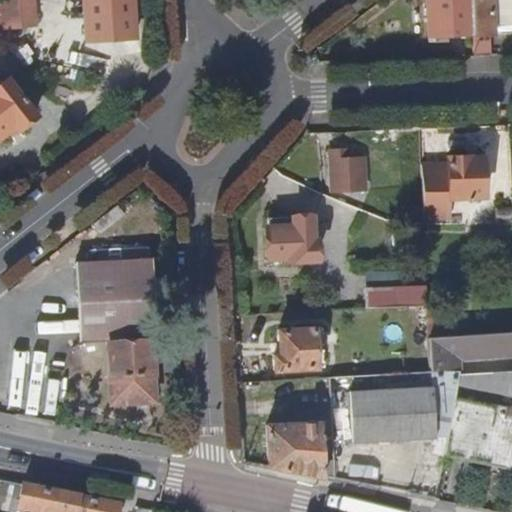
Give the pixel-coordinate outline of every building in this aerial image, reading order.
[(30,0),(0,0),(2,26),(32,23),(30,0)] [(472,32),(470,0),(426,0),(428,34),(472,32)] [(511,0),(470,0),(472,32),(473,53),(489,53),(488,31),(492,31),(492,29),(500,29),(502,31),(511,30),(511,0)] [(37,60),(26,46),(17,53),(27,67),(37,60)] [(0,136),(12,129),(15,133),(41,116),(10,76),(0,83),(0,136)] [(344,146),(330,146),(331,184),(345,183),(344,146)] [(481,219),(479,157),(466,158),(465,154),(445,155),(445,162),(417,163),(421,242),(447,241),(447,221),(481,219)] [(281,252),(281,259),(314,258),(314,228),(310,228),(309,214),(291,215),(291,224),(266,224),(266,253),(281,252)] [(291,224),(291,215),(266,216),(266,224),(291,224)] [(155,338),(151,259),(75,262),(78,341),(106,340),(109,403),(153,404),(151,338),(155,338)] [(364,309),(423,304),(423,285),(362,289),(364,309)] [(425,335),(435,334),(434,307),(424,307),(425,335)] [(313,346),(322,346),(320,328),(278,332),(278,342),(284,342),(284,352),(278,352),(272,352),(273,372),(315,369),(313,346)] [(505,332),(456,334),(456,355),(507,353),(505,332)] [(435,334),(425,335),(426,372),(456,370),(456,355),(456,334),(435,334)] [(323,368),(322,346),(313,346),(315,369),(323,368)] [(352,443),(433,439),(431,388),(349,392),(352,443)] [(511,471),(511,423),(499,420),(501,412),(451,401),(441,458),(511,471)] [(268,467),(322,478),(319,424),(266,427),(268,467)] [(21,487),(14,511),(115,511),(116,506),(21,487)]
